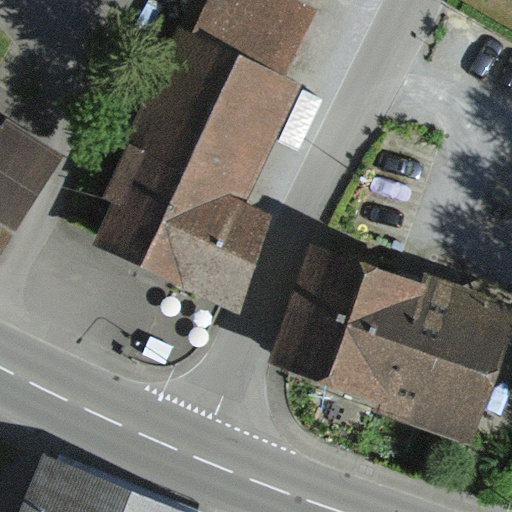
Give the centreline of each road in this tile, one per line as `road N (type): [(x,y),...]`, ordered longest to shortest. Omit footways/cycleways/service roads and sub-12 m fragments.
road 1 (residential): [(196,458),(330,163),(415,0)]
road 2 (secondary): [(196,458),(0,366)]
road 3 (secondary): [(338,511),(196,458)]
